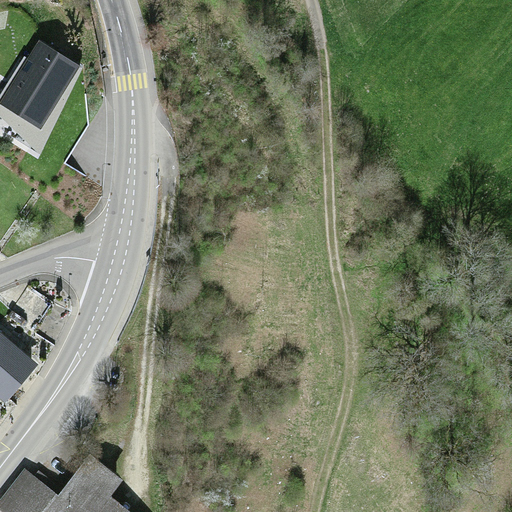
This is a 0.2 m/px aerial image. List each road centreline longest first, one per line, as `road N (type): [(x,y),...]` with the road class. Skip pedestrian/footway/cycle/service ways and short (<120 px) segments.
road 1 (track): [(310,0),(322,48),(331,223),(350,348),(346,402),(316,511)]
road 2 (tertiary): [(0,467),(83,346),(123,245)]
road 3 (tertiary): [(123,245),(133,122),(111,0)]
road 4 (residential): [(123,245),(90,246),(0,273)]
